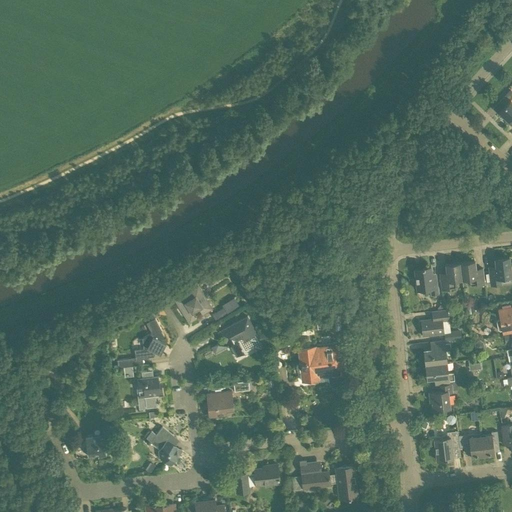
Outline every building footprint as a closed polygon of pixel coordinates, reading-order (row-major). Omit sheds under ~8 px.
[(511,116),(511,100),(510,99),(511,97),(511,90),(510,89),(500,99),(505,104),(498,111),(508,120),(511,116)] [(491,285),(501,284),(500,277),(511,276),(509,257),(495,258),(496,266),(489,267),(491,285)] [(470,285),(484,284),(483,270),(475,271),(474,261),(460,262),(462,278),(469,277),(470,285)] [(454,279),(462,278),(460,262),(445,264),(446,272),(439,273),(441,289),(455,287),(454,279)] [(432,277),(430,266),(422,267),(422,268),(414,268),(417,289),(431,288),(431,294),(437,293),(436,277),(432,277)] [(212,308),(198,286),(175,300),(189,322),(190,322),(192,312),(198,308),(202,314),(212,308)] [(224,307),(220,309),(224,316),(240,306),(234,297),(222,304),(224,307)] [(503,334),(511,332),(511,306),(498,309),(499,318),(497,319),(496,320),(498,329),(500,330),(502,330),(502,334),(503,334)] [(443,333),(444,339),(450,338),(461,337),(460,329),(444,331),(442,320),(448,320),(447,308),(431,310),(432,318),(418,320),(419,328),(421,328),(422,336),(443,333)] [(260,338),(251,322),(247,316),(241,319),(224,328),(228,335),(236,338),(238,342),(231,346),(236,356),(245,352),(245,351),(254,346),(266,350),(264,345),(269,342),(265,335),(260,338)] [(159,353),(164,342),(161,340),(164,335),(161,330),(162,330),(155,317),(146,322),(152,333),(143,338),(144,348),(134,349),(136,359),(148,357),(153,356),(156,351),(159,353)] [(508,355),(511,354),(511,332),(503,334),(505,343),(511,342),(511,348),(507,349),(508,355)] [(450,349),(450,338),(444,339),(436,340),(436,348),(424,349),(425,364),(446,361),(445,350),(450,349)] [(215,354),(228,346),(227,345),(217,343),(210,347),(215,354)] [(318,376),(328,375),(329,384),(334,387),(340,386),(344,382),(339,344),(315,347),(315,345),(298,347),(300,362),(298,362),(296,365),(297,370),(299,371),(301,371),(301,372),(308,371),(309,380),(319,378),(318,376)] [(119,367),(134,365),(133,357),(118,359),(119,367)] [(451,383),(456,382),(455,382),(454,372),(447,372),(446,361),(425,364),(427,378),(440,377),(441,384),(449,383),(451,383)] [(125,377),(134,376),(133,368),(124,369),(125,377)] [(137,378),(139,392),(144,392),(146,407),(157,406),(155,395),(162,394),(161,383),(159,383),(158,376),(152,377),(152,373),(142,374),(143,378),(137,378)] [(511,375),(507,377),(507,378),(503,379),(504,386),(511,384),(511,375)] [(234,391),(249,389),(248,380),(233,382),(234,391)] [(449,383),(441,384),(438,384),(439,390),(429,392),(430,402),(432,402),(433,409),(449,407),(447,392),(452,392),(452,390),(457,389),(456,382),(451,383),(449,383)] [(209,415),(226,413),(225,409),(233,408),(231,390),(207,393),(209,415)] [(511,423),(501,425),(502,437),(510,436),(511,451),(511,423)] [(165,439),(171,432),(162,426),(155,434),(151,431),(146,437),(150,441),(150,442),(160,449),(159,450),(160,456),(170,464),(181,451),(165,439)] [(453,458),(451,448),(459,447),(458,436),(458,435),(457,430),(447,432),(447,437),(434,439),(437,460),(453,458)] [(480,435),(482,455),(494,453),(494,451),(499,450),(497,430),(491,431),(492,433),(481,435),(480,435)] [(469,446),(471,456),(482,455),(480,435),(481,435),(480,432),(458,435),(458,436),(459,447),(469,446)] [(106,454),(105,448),(109,443),(104,439),(104,434),(85,436),(86,441),(82,446),(87,450),(88,454),(95,453),(95,451),(99,451),(99,455),(106,454)] [(280,482),(277,463),(266,465),(267,466),(254,468),(254,473),(247,474),(247,473),(234,474),(237,492),(249,491),(248,486),(280,482)] [(357,495),(354,464),(336,466),(337,475),(329,475),(328,471),(302,474),(303,488),(330,485),(330,483),(338,482),(338,490),(341,489),(342,497),(357,495)] [(292,478),(293,489),(303,488),(302,474),(292,476),(292,478)] [(194,508),(187,508),(187,511),(227,511),(226,505),(224,506),(224,505),(216,505),(215,499),(195,501),(193,501),(194,508)]
